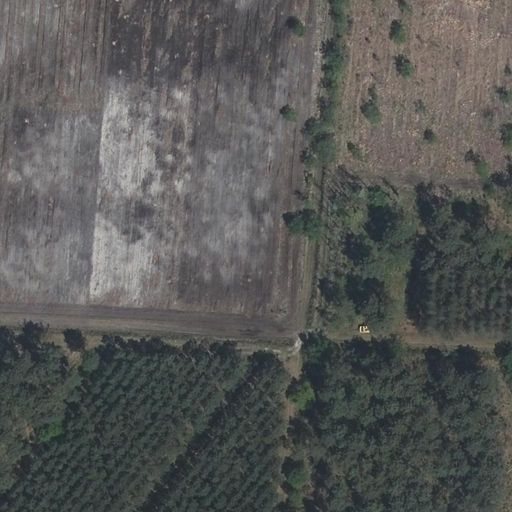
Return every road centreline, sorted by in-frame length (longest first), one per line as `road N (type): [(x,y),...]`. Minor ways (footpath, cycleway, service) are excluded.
road 1 (track): [(511,344),(0,316)]
road 2 (track): [(163,511),(303,335)]
